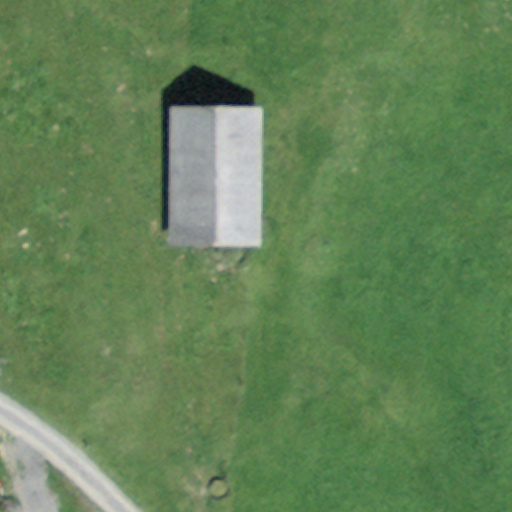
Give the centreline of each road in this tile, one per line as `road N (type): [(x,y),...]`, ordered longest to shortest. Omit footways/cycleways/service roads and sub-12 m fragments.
road 1 (track): [(452,511),(373,399),(304,350),(288,318),(290,128),(276,92),(229,68),(108,36),(67,0)]
road 2 (track): [(0,420),(36,442),(111,511)]
